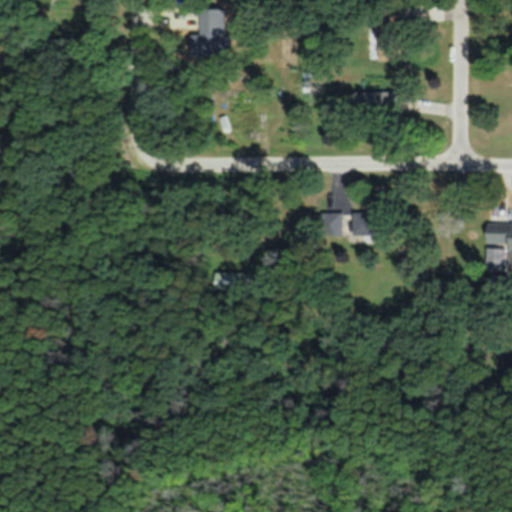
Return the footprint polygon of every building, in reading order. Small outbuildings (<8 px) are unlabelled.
[(403,61),(403,17),(382,17),(382,61),(403,61)] [(404,94),(355,94),(355,114),(404,114),(404,94)] [(356,236),(386,236),(386,213),(356,213),(356,236)] [(345,237),(345,214),(326,214),(326,237),(345,237)] [(511,224),(491,224),(490,245),(511,244),(511,224)] [(491,272),(509,271),(508,250),(491,250),(491,272)] [(218,275),(218,294),(254,294),(254,275),(218,275)]
